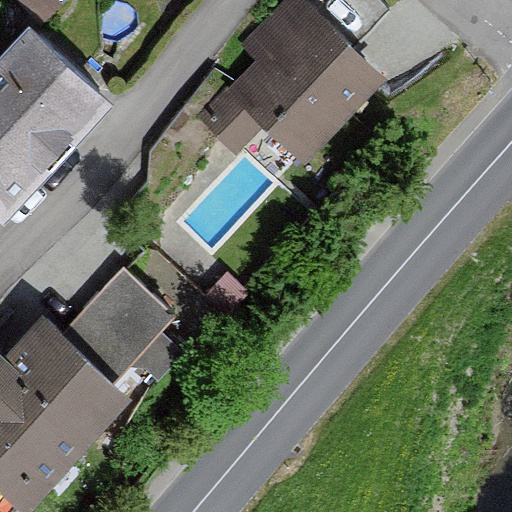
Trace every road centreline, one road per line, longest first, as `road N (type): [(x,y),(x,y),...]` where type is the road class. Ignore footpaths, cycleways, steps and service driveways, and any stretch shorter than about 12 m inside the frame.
road 1 (primary): [(187,511),(511,133)]
road 2 (residential): [(236,0),(142,128),(0,274)]
